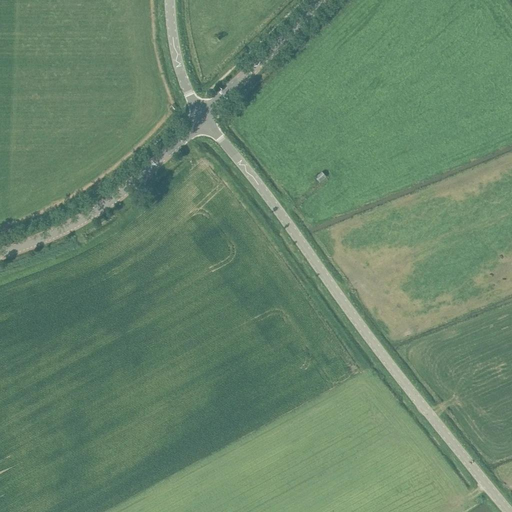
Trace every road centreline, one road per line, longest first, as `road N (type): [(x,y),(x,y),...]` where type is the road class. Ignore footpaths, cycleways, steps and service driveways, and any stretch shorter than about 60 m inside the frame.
road 1 (unclassified): [(507,511),(201,117)]
road 2 (tertiary): [(201,117),(82,219),(0,254)]
road 3 (tertiary): [(201,117),(324,0)]
road 4 (unclassified): [(201,117),(179,70),(169,0)]
